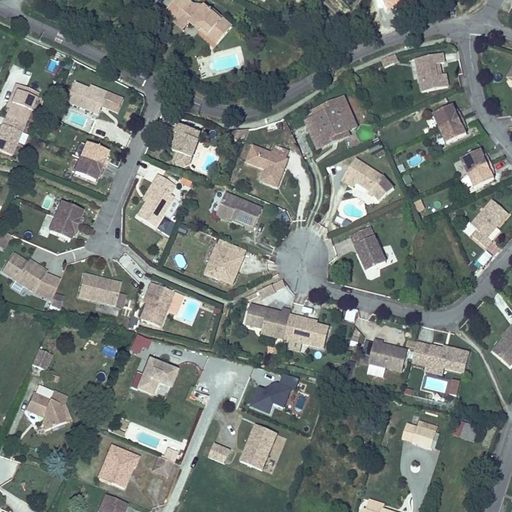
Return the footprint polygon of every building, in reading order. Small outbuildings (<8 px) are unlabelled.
[(217,18),(215,12),(210,7),(193,4),(187,0),(175,0),(166,11),(176,20),(177,20),(179,18),(188,26),(190,24),(193,26),(195,25),(200,30),(201,30),(202,29),(209,35),(208,36),(217,44),(232,27),(223,19),(220,22),(216,18),(217,18)] [(188,26),(179,18),(177,20),(176,20),(174,23),(184,31),(188,26)] [(209,35),(202,29),(201,30),(200,30),(195,25),(193,26),(206,38),(208,36),(209,35)] [(436,65),(440,65),(445,64),(443,55),(416,60),(422,93),(448,88),(445,75),(442,76),(438,77),(436,65)] [(395,64),(392,57),(382,61),(385,68),(395,64)] [(90,89),(75,83),(67,102),(91,112),(94,105),(102,108),(107,96),(90,89)] [(24,126),(38,94),(35,93),(16,85),(13,93),(16,94),(13,100),(10,109),(5,118),(24,126)] [(109,93),(91,86),(90,89),(107,96),(109,93)] [(13,100),(16,94),(13,93),(10,99),(6,108),(10,109),(13,100)] [(316,117),(346,104),(344,98),(314,111),(316,117)] [(57,121),(62,107),(55,104),(49,117),(57,121)] [(357,128),(346,104),(316,117),(307,122),(317,145),(347,132),(357,128)] [(99,115),(102,108),(94,105),(91,112),(99,115)] [(453,106),(433,115),(440,130),(462,120),(459,113),(457,114),(456,111),(453,106)] [(440,130),(447,145),(467,136),(465,131),(463,128),(466,127),(462,120),(440,130)] [(179,125),(176,133),(180,135),(176,144),(173,152),(178,153),(175,160),(178,166),(184,168),(190,165),(198,141),(197,140),(200,133),(179,125)] [(319,150),(349,137),(347,132),(317,145),(319,150)] [(382,150),(379,143),(371,147),(371,149),(373,154),(382,150)] [(95,182),(97,178),(98,175),(100,176),(106,161),(104,161),(105,158),(107,153),(87,144),(81,159),(74,174),(95,182)] [(394,151),(390,144),(384,147),(387,154),(394,151)] [(267,168),(266,170),(262,182),(278,188),(288,160),(286,159),(289,151),(275,146),(272,154),(253,147),(247,163),(263,169),(264,167),(267,168)] [(481,151),(461,160),(468,175),(490,165),(487,157),(485,159),(483,156),(481,151)] [(373,195),(374,196),(379,202),(394,190),(383,178),(356,159),(342,180),(353,188),(356,183),(370,192),(374,194),(373,195)] [(468,175),(475,189),(494,180),(492,175),(491,173),(493,171),(490,165),(468,175)] [(155,187),(146,202),(137,217),(155,228),(174,198),(169,195),(175,186),(158,176),(152,185),(155,187)] [(146,202),(155,187),(152,185),(143,201),(146,202)] [(217,213),(232,219),(247,225),(245,228),(253,232),(263,209),(226,193),(217,213)] [(423,208),(419,201),(414,204),(415,205),(417,210),(418,210),(423,208)] [(473,237),(486,249),(492,242),(487,238),(508,215),(492,201),(471,226),(478,231),(473,237)] [(70,242),(72,237),(73,234),(75,235),(81,221),(79,220),(80,217),(82,212),(62,203),(56,218),(50,233),(70,242)] [(232,219),(217,213),(216,216),(231,222),(232,219)] [(280,224),(289,223),(288,214),(279,216),(280,224)] [(185,235),(188,227),(181,223),(177,232),(185,235)] [(351,237),(360,257),(362,255),(364,259),(361,260),(367,272),(386,264),(370,228),(351,237)] [(241,266),(244,258),(218,247),(206,274),(232,285),(238,273),(236,269),(238,264),(241,266)] [(483,267),(492,258),(487,253),(478,262),(483,267)] [(27,263),(14,254),(2,272),(33,293),(47,273),(40,268),(38,271),(27,263)] [(40,268),(29,261),(27,263),(38,271),(40,268)] [(115,307),(121,284),(113,282),(112,285),(99,282),(100,279),(84,275),(78,297),(115,307)] [(160,328),(174,293),(152,284),(148,292),(151,293),(147,304),(140,320),(160,328)] [(248,302),(260,296),(259,293),(247,299),(248,302)] [(54,296),(50,304),(60,309),(63,300),(54,296)] [(279,325),(287,327),(291,312),(283,310),(282,313),(268,310),(268,312),(265,311),(266,309),(250,305),(246,325),(263,329),(261,335),(276,338),(279,325)] [(355,323),(357,313),(347,311),(345,321),(355,323)] [(324,350),(329,328),(317,325),(305,322),(306,319),(297,317),(291,341),(308,346),(324,350)] [(511,364),(511,326),(511,327),(511,330),(505,339),(494,352),(510,366),(511,364)] [(505,339),(511,330),(511,327),(503,337),(505,339)] [(130,350),(137,353),(144,339),(137,336),(130,350)] [(402,372),(408,351),(395,348),(395,351),(392,350),(393,347),(383,345),(383,342),(375,340),(369,364),(402,372)] [(306,354),(308,346),(291,341),(289,350),(306,354)] [(464,374),(469,353),(454,350),(453,352),(444,350),(417,343),(412,363),(427,367),(427,365),(444,369),(464,374)] [(39,350),(32,366),(45,371),(52,355),(39,350)] [(177,372),(149,360),(138,390),(152,395),(157,382),(170,388),(177,372)] [(353,372),(355,364),(348,362),(346,370),(353,372)] [(443,376),(444,369),(427,365),(427,367),(425,372),(443,376)] [(426,377),(425,389),(446,392),(447,380),(426,377)] [(264,390),(258,388),(251,408),(271,416),(275,406),(285,410),(289,400),(293,391),(277,385),(264,390)] [(26,411),(36,415),(38,411),(44,414),(45,419),(43,424),(45,432),(66,424),(65,424),(59,408),(64,406),(68,398),(54,392),(49,401),(33,394),(26,411)] [(452,404),(454,395),(447,393),(445,402),(452,404)] [(59,408),(65,424),(70,421),(64,406),(59,408)] [(420,422),(419,427),(435,432),(437,427),(420,422)] [(256,424),(240,461),(263,471),(279,434),(256,424)] [(474,443),(479,429),(464,425),(460,438),(474,443)] [(435,432),(419,427),(418,427),(412,443),(431,449),(431,448),(435,450),(439,434),(436,433),(436,432),(435,432)] [(208,458),(225,465),(231,450),(214,443),(208,458)] [(126,472),(130,474),(133,468),(135,469),(139,458),(111,446),(99,475),(112,481),(111,484),(124,490),(127,481),(123,479),(126,472)] [(168,449),(163,460),(173,464),(174,460),(178,462),(180,457),(176,456),(177,453),(168,449)] [(158,458),(153,471),(167,477),(173,464),(163,460),(158,458)] [(112,481),(99,475),(98,479),(111,484),(112,481)] [(123,511),(127,505),(105,496),(100,509),(107,511),(123,511)] [(371,501),(367,511),(370,511),(382,511),(383,510),(384,505),(371,501)]
